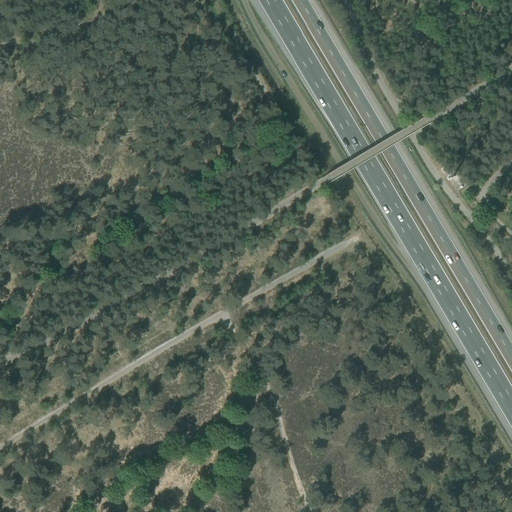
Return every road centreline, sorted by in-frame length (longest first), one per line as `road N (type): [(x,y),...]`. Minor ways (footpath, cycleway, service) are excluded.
road 1 (unclassified): [(511,70),(0,361)]
road 2 (motorway): [(269,0),(511,407)]
road 3 (unclassified): [(360,236),(0,446)]
road 4 (motorway): [(511,356),(300,0)]
road 5 (track): [(315,511),(302,497),(267,383),(223,314)]
